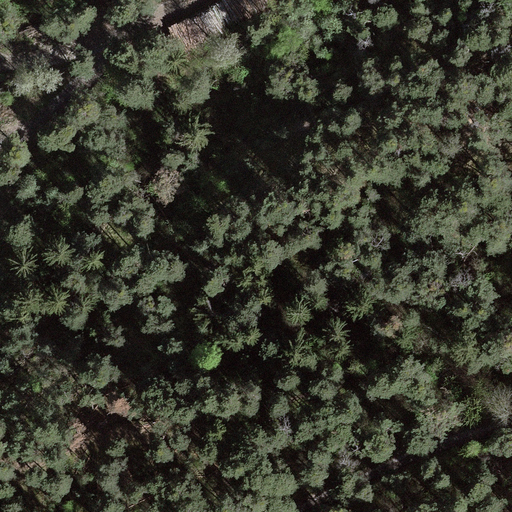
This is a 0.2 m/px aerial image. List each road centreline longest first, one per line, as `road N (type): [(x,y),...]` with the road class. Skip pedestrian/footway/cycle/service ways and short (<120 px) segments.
road 1 (track): [(0,143),(87,87),(115,56),(194,0)]
road 2 (track): [(290,511),(395,458),(511,422)]
